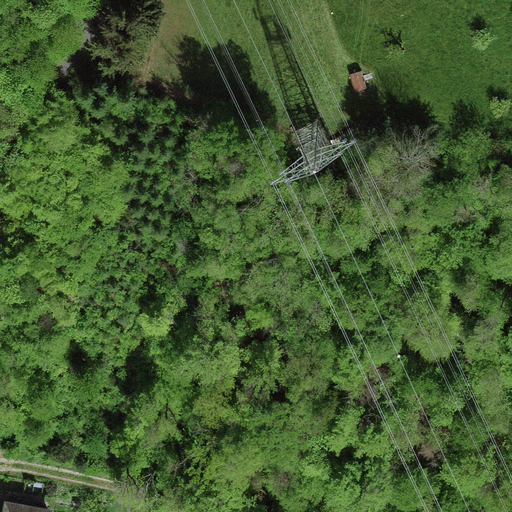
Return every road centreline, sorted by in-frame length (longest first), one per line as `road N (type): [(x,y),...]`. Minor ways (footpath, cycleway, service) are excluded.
road 1 (track): [(0,467),(235,511)]
road 2 (residential): [(0,150),(81,44),(98,0)]
